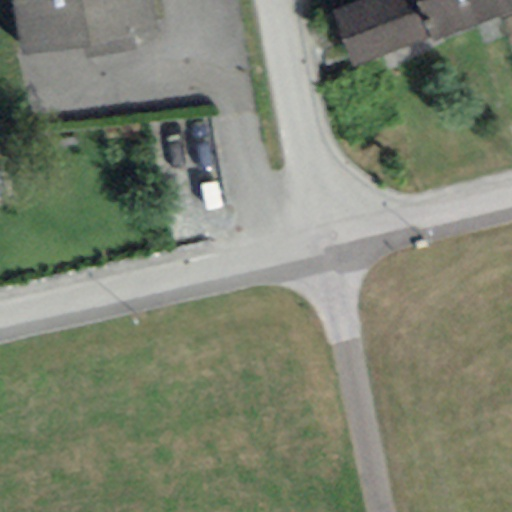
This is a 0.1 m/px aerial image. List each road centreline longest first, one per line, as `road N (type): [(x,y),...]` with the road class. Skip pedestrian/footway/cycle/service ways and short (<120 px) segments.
road 1 (residential): [(323,244),(0,313)]
road 2 (residential): [(380,511),(323,244)]
road 3 (residential): [(274,0),(323,244)]
road 4 (residential): [(511,198),(323,244)]
